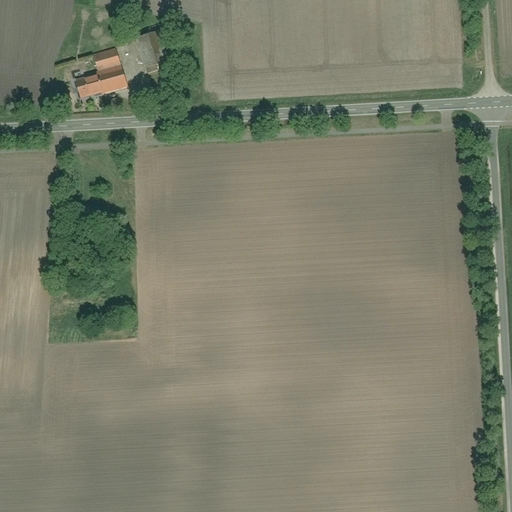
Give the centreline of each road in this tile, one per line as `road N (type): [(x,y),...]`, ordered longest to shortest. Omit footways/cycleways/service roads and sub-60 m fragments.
road 1 (tertiary): [(0,129),(490,103)]
road 2 (unclassified): [(490,103),(511,501)]
